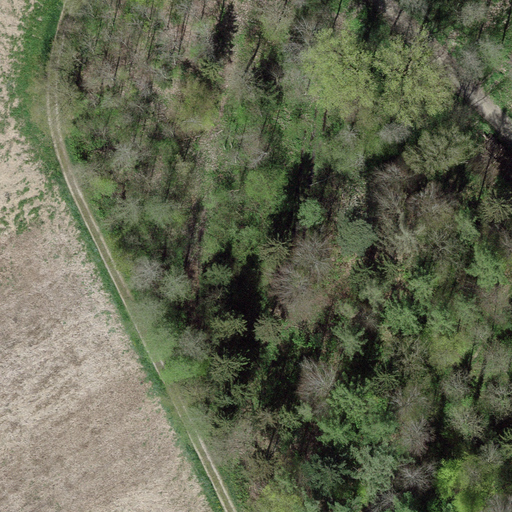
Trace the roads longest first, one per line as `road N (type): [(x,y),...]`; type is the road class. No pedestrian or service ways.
road 1 (track): [(240,511),(57,146),(51,66),(67,0)]
road 2 (track): [(511,129),(384,0)]
